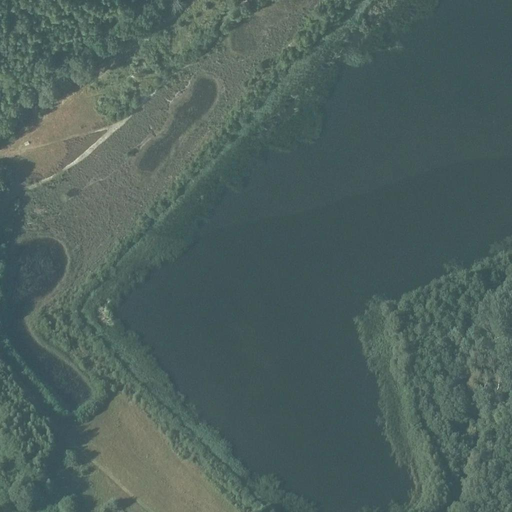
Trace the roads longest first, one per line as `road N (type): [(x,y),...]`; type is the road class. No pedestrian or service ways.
road 1 (track): [(0,226),(10,196),(84,155),(220,28)]
road 2 (track): [(0,152),(189,0)]
